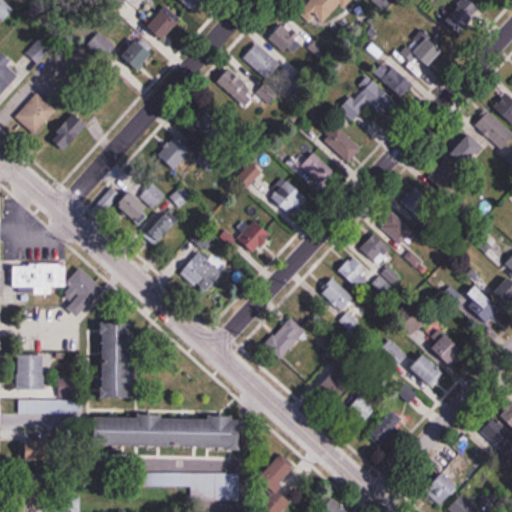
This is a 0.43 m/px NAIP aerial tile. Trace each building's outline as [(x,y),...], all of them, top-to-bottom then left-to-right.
[(181,0),(192,11),(203,0),(181,0)] [(346,0),(310,0),(302,8),(320,26),(346,0)] [(459,33),(485,8),(477,0),(463,0),(445,19),(459,33)] [(183,24),(166,9),(149,27),(167,42),(183,24)] [(301,45),(288,23),(270,34),(284,56),(301,45)] [(428,68),(445,51),(423,29),(397,55),(432,89),(440,80),(428,68)] [(104,61),(117,47),(100,31),(87,46),(104,61)] [(123,56),(140,71),(155,54),(138,39),(123,56)] [(243,56),(267,79),(282,65),(258,41),(243,56)] [(0,53),(0,93),(1,95),(19,76),(8,65),(15,58),(5,48),(0,53)] [(415,85),(388,59),(375,72),(402,98),(415,85)] [(249,75),(218,71),(216,87),(229,88),(227,101),(247,103),(249,75)] [(370,77),(342,107),(355,119),(370,104),(386,118),(398,104),(370,77)] [(34,135),(64,107),(46,88),(16,116),(34,135)] [(511,123),(511,95),(507,90),(493,104),(511,124),(511,123)] [(501,151),(511,140),(511,133),(489,110),(474,125),(501,151)] [(90,127),(76,113),(51,137),(65,151),(90,127)] [(197,132),(214,143),(226,125),(209,114),(197,132)] [(323,137),(349,163),(362,150),(337,125),(323,137)] [(450,154),(466,168),(484,148),(469,134),(450,154)] [(159,155),(177,174),(197,154),(178,135),(159,155)] [(334,170),(315,152),(302,165),(320,184),(334,170)] [(448,194),(464,177),(445,157),(428,174),(448,194)] [(264,173),(252,162),(237,177),(248,188),(264,173)] [(308,199),(286,178),(270,196),(293,216),(308,199)] [(179,207),(193,197),(184,185),(170,196),(179,207)] [(401,201),(423,222),(437,207),(416,186),(401,201)] [(153,211),(131,190),(118,204),(139,225),(153,211)] [(147,233),(159,244),(179,221),(167,210),(147,233)] [(414,229),(388,213),(379,227),(405,244),(414,229)] [(239,237),(254,252),(271,235),(257,220),(239,237)] [(360,246),(378,266),(392,253),(374,234),(360,246)] [(183,269),(202,292),(225,274),(205,250),(183,269)] [(371,271),(348,259),(340,275),(363,287),(371,271)] [(14,264),(14,288),(67,288),(67,264),(14,264)] [(96,294),(91,269),(68,273),(72,299),(96,294)] [(320,290),(341,312),(354,299),(333,277),(320,290)] [(504,303),(511,298),(511,278),(495,289),(504,303)] [(469,293),(475,299),(469,305),(486,321),(493,314),(487,308),(494,300),(477,284),(469,293)] [(265,344),(281,360),(308,333),(291,317),(265,344)] [(89,325),(89,354),(102,354),(103,398),(136,397),(136,325),(89,325)] [(402,362),(408,353),(389,340),(383,350),(402,362)] [(410,368),(430,388),(446,373),(426,352),(410,368)] [(44,389),(44,355),(18,355),(18,389),(44,389)] [(59,399),(19,399),(19,414),(81,414),(81,377),(59,377),(59,399)] [(511,401),(500,415),(511,425),(511,401)] [(384,444),(405,419),(392,408),(371,433),(384,444)] [(96,414),(95,445),(242,447),(242,417),(96,414)] [(480,431),(505,456),(511,448),(511,433),(495,417),(480,431)] [(426,488),(442,504),(478,468),(469,459),(473,455),(466,448),(426,488)] [(272,511),(281,511),(292,501),(278,488),(298,468),(283,453),(259,477),(274,492),(263,503),(272,511)] [(43,509),(44,467),(25,467),(24,509),(43,509)] [(449,509),(452,511),(495,511),(482,500),(477,505),(464,493),(449,509)] [(64,511),(80,511),(81,494),(65,494),(64,511)] [(318,511),(347,511),(333,498),(318,511)]
